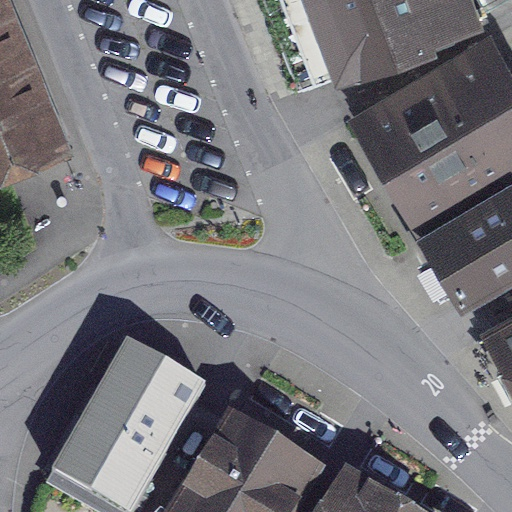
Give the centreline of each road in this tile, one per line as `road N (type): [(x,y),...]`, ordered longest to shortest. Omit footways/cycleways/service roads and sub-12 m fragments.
road 1 (residential): [(345,329),(212,0)]
road 2 (residential): [(44,0),(136,284)]
road 3 (residential): [(136,284),(198,279),(272,295),(345,329)]
road 4 (residential): [(0,362),(88,303),(136,284)]
road 5 (residential): [(394,368),(511,289)]
